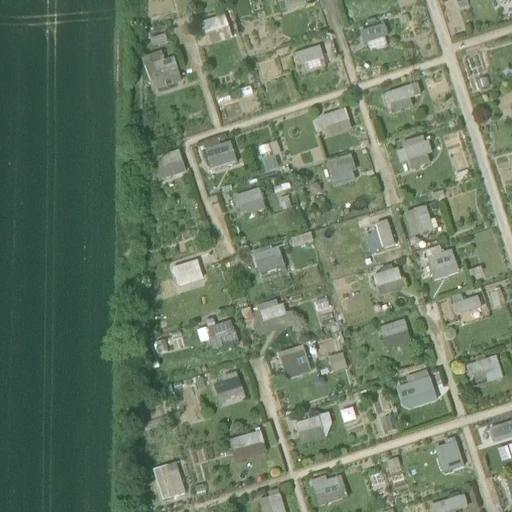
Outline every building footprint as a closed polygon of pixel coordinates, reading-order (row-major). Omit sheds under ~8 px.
[(275,0),(280,12),(305,2),(303,0),(275,0)] [(202,22),(208,45),(231,39),(224,16),(202,22)] [(366,54),(388,47),(381,25),(359,31),(366,54)] [(293,53),(297,65),(334,55),(331,43),(293,53)] [(174,59),(160,61),(159,53),(143,56),(148,89),(178,85),(174,59)] [(412,108),(408,98),(419,94),(416,83),(384,94),(391,115),(412,108)] [(341,110),(317,118),(321,130),(345,123),(341,110)] [(422,136),(400,144),(409,170),(431,163),(422,136)] [(208,171),(234,163),(228,142),(202,150),(208,171)] [(153,183),(185,173),(178,150),(145,161),(153,183)] [(324,163),(331,188),(355,182),(349,157),(324,163)] [(234,195),(238,214),(263,208),(258,190),(234,195)] [(403,213),(410,237),(432,231),(425,207),(403,213)] [(380,250),(395,245),(386,220),(371,226),(380,250)] [(252,251),(255,273),(281,270),(278,248),(252,251)] [(432,282),(457,274),(450,251),(425,258),(432,282)] [(170,269),(177,288),(202,279),(195,256),(183,260),(184,264),(170,269)] [(377,297),(403,289),(397,269),(371,276),(377,297)] [(438,301),(443,320),(480,311),(476,297),(461,301),(460,296),(438,301)] [(277,300),(257,309),(263,322),(283,313),(277,300)] [(377,329),(385,351),(410,343),(402,320),(377,329)] [(208,342),(234,337),(231,324),(206,328),(208,342)] [(279,354),(284,381),(310,375),(304,349),(279,354)] [(331,374),(347,370),(342,354),(327,357),(331,374)] [(469,387),(500,382),(496,358),(465,364),(469,387)] [(407,387),(396,388),(399,410),(432,405),(428,373),(406,376),(407,387)] [(212,384),(218,407),(245,400),(238,376),(212,384)] [(292,422),(296,446),(331,439),(326,415),(292,422)] [(490,442),(511,435),(511,422),(486,429),(490,442)] [(233,465),(266,454),(259,431),(225,442),(233,465)] [(440,475),(464,467),(454,440),(431,447),(440,475)] [(160,502),(183,495),(174,464),(151,470),(160,502)] [(324,475),(309,480),(318,508),(345,499),(339,478),(326,481),(324,475)] [(509,506),(511,504),(511,476),(502,479),(509,506)] [(454,511),(467,507),(462,493),(425,507),(426,511),(454,511)] [(283,511),(279,495),(256,501),(259,511),(283,511)]
